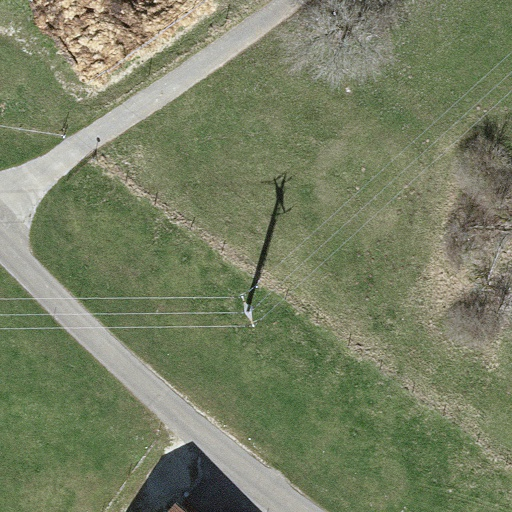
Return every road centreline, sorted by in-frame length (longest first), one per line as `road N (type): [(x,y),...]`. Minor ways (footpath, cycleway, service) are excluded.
road 1 (unclassified): [(0,240),(178,423),(289,511)]
road 2 (track): [(0,201),(293,0)]
road 3 (track): [(0,399),(178,423)]
